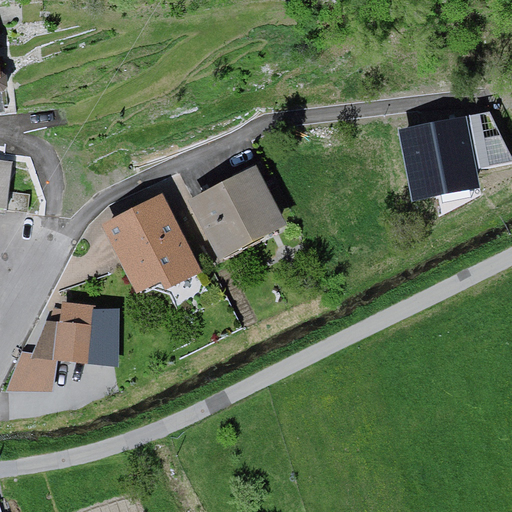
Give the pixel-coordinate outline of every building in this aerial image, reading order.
[(399,130),(412,203),(481,188),(467,115),(399,130)] [(256,162),(187,198),(218,257),(287,221),(256,162)] [(0,215),(13,217),(16,169),(0,166),(0,215)] [(201,268),(162,190),(100,221),(136,290),(161,278),(165,286),(201,268)] [(123,306),(61,300),(59,321),(44,319),(32,351),(21,350),(7,391),(52,391),(55,358),(117,365),(123,306)]
